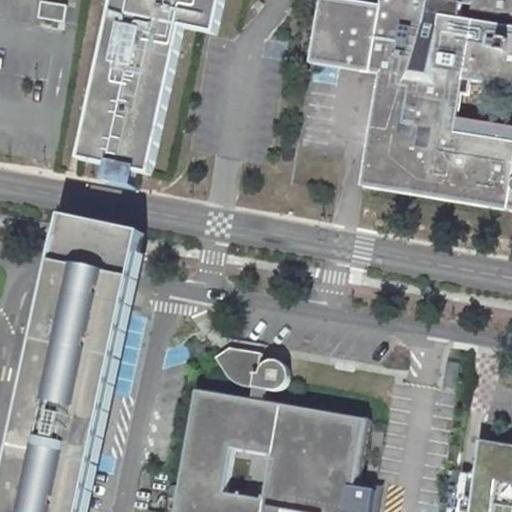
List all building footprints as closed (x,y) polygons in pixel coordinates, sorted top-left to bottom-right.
[(111,0),(78,160),(109,167),(138,173),(151,176),(182,28),(215,35),(222,0),(111,0)] [(511,24),(466,17),(468,4),(477,5),(477,0),(389,0),(388,7),(346,0),(326,0),(317,66),(387,77),(386,81),(369,190),(511,212),(511,24)] [(67,5),(41,1),(38,18),(65,22),(67,5)] [(138,173),(109,167),(105,183),(134,189),(138,173)] [(146,241),(66,225),(64,236),(57,268),(7,511),(90,511),(137,281),(143,251),(146,241)] [(161,507),(162,499),(178,502),(175,511),(375,511),(379,494),(360,491),(372,421),(269,404),(271,390),(279,392),(287,390),(292,384),(294,376),(291,366),(282,361),(271,363),(265,369),(264,374),(262,373),(265,353),(233,348),(218,359),(236,382),(245,387),(258,388),(256,402),(196,392),(180,485),(164,483),(166,466),(136,461),(129,501),(161,507)] [(511,511),(511,445),(485,440),(471,511),(511,511)]
